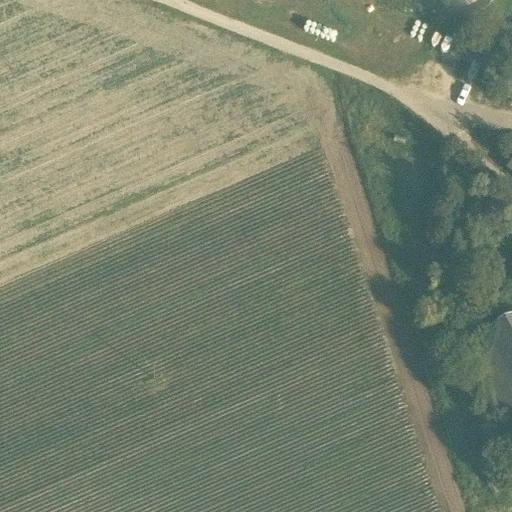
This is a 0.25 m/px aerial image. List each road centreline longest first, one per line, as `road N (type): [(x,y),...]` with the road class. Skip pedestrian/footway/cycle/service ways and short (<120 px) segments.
road 1 (track): [(386,88),(155,0)]
road 2 (unclassified): [(511,193),(386,88)]
